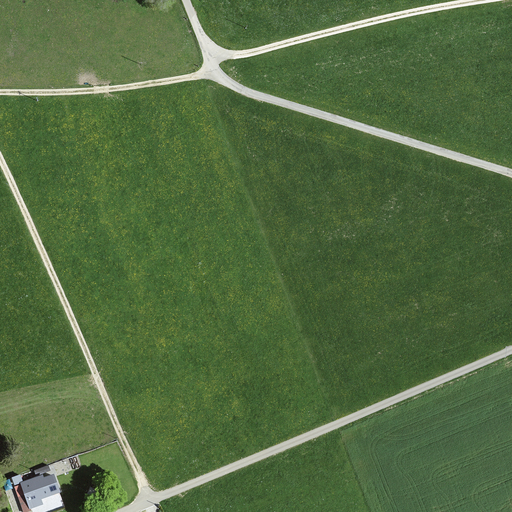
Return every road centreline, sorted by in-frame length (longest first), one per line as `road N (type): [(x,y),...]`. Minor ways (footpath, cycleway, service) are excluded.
road 1 (unclassified): [(511,351),(123,511)]
road 2 (track): [(148,501),(0,164)]
road 3 (track): [(208,64),(231,85),(511,173)]
road 4 (track): [(484,0),(208,64)]
road 5 (track): [(0,92),(135,88),(196,76),(208,64)]
